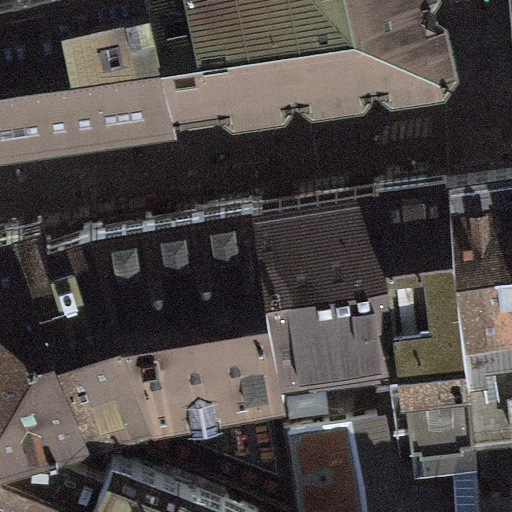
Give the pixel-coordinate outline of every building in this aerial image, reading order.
[(157,0),(0,0),(0,119),(178,94),(157,0)] [(157,0),(178,94),(196,92),(362,68),(448,55),(435,0),(157,0)] [(511,429),(511,160),(450,169),(474,433),(511,429)] [(481,511),(474,433),(450,169),(387,175),(404,363),(414,471),(454,467),(458,511),(481,511)] [(285,375),(404,363),(387,175),(256,195),(285,375)] [(93,221),(150,406),(155,405),(157,419),(285,469),(267,380),(285,375),(256,195),(93,221)] [(0,488),(53,511),(81,511),(108,459),(114,446),(146,438),(137,410),(150,406),(93,221),(51,237),(45,216),(24,221),(0,226),(0,488)] [(368,511),(363,476),(389,472),(378,409),(293,420),(307,511),(368,511)] [(81,511),(214,511),(225,491),(114,446),(108,459),(81,511)] [(271,511),(225,491),(214,511),(271,511)]
